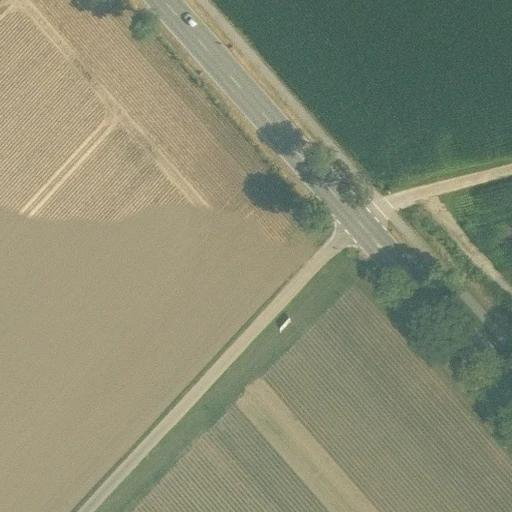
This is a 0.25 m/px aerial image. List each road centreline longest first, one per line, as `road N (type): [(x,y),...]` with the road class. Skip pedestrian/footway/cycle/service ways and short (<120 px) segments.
road 1 (unclassified): [(360,213),(82,511)]
road 2 (primary): [(171,0),(360,213)]
road 3 (primary): [(360,213),(511,389)]
road 4 (unclassified): [(511,171),(360,213)]
